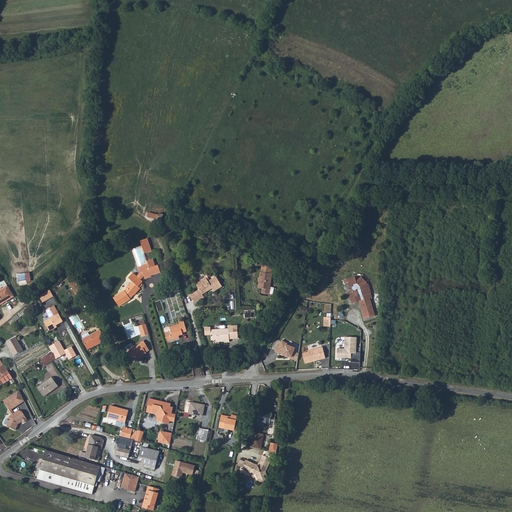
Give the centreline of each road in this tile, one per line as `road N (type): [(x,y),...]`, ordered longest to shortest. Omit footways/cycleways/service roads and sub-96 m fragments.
road 1 (unclassified): [(511,397),(337,376),(117,387),(81,398),(0,457)]
road 2 (track): [(511,14),(447,53),(380,135),(255,362)]
road 3 (unknown): [(0,469),(36,483),(139,499)]
